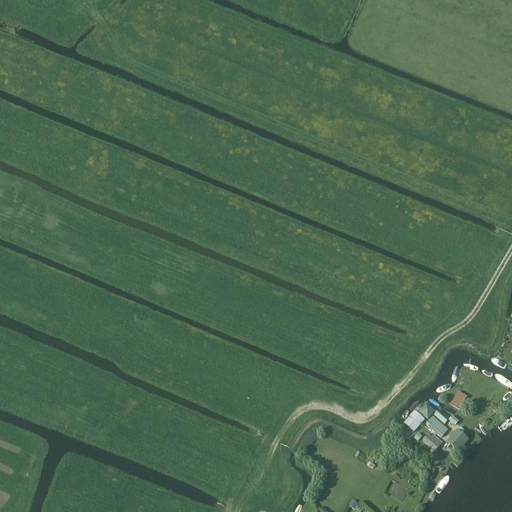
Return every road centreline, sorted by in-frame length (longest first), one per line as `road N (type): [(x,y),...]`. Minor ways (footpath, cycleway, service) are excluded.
road 1 (track): [(425,355),(376,408),(302,405),(276,442)]
road 2 (track): [(425,355),(471,317),(511,250)]
